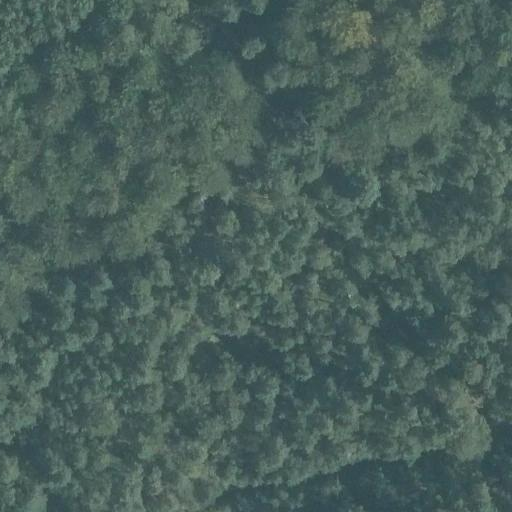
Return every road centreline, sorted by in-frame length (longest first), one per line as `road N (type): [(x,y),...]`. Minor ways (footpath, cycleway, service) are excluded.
road 1 (track): [(503,418),(391,301),(300,168),(204,0)]
road 2 (track): [(503,418),(467,439),(276,476),(174,511)]
